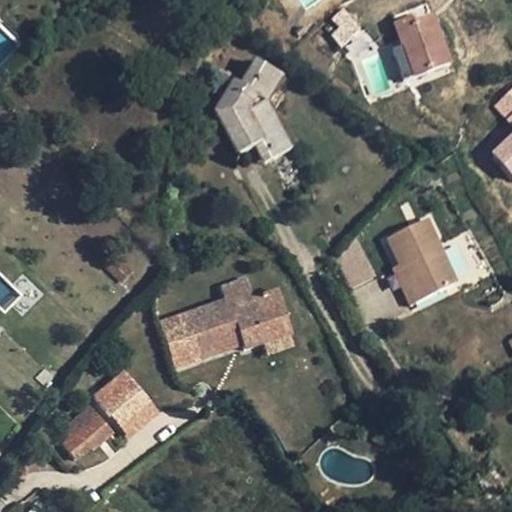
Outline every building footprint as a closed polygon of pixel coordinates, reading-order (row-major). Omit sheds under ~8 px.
[(331,56),(338,49),(354,33),(359,27),(341,8),(310,39),(331,56)] [(412,20),(394,26),(412,76),(448,63),(432,19),(413,25),(412,20)] [(365,43),(362,40),(354,33),(338,49),(348,58),(350,59),(365,43)] [(277,165),(294,156),(272,118),(267,108),(260,113),(256,108),(265,89),(274,94),(282,82),(256,68),(240,92),(235,89),(215,121),(241,164),(258,154),(263,162),(272,157),(277,165)] [(511,85),(492,106),(511,125),(511,129),(490,152),(511,174),(511,85)] [(274,94),(265,89),(256,108),(260,113),(267,108),(272,118),(283,98),(274,94)] [(272,157),(263,162),(267,170),(277,165),(272,157)] [(409,305),(455,283),(425,220),(386,239),(409,287),(402,290),(409,305)] [(198,309),(186,312),(183,313),(198,357),(230,347),(229,341),(238,339),(240,344),(241,349),(259,344),(255,333),(284,324),(273,293),(250,300),(242,279),(218,287),(222,301),(198,309)] [(182,303),(186,312),(198,309),(195,298),(182,303)] [(287,334),(284,324),(255,333),(259,344),(263,357),(291,347),(287,335),(287,334)] [(230,347),(240,344),(238,339),(229,341),(230,347)] [(127,439),(160,413),(126,368),(92,393),(127,439)] [(87,405),(67,421),(74,430),(89,448),(92,452),(111,435),(87,405)] [(59,428),(67,436),(74,430),(67,421),(59,428)] [(74,430),(67,436),(60,442),(74,460),(89,448),(74,430)]
